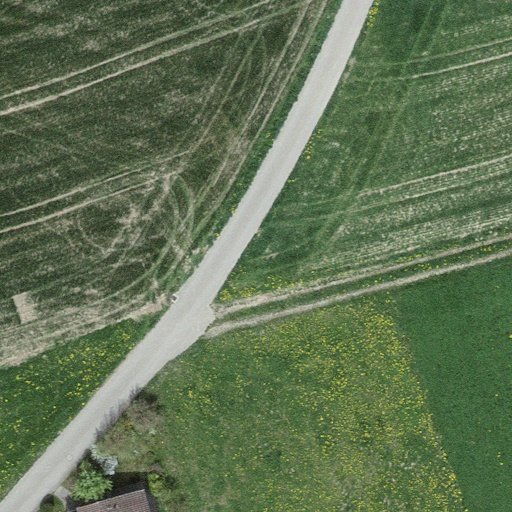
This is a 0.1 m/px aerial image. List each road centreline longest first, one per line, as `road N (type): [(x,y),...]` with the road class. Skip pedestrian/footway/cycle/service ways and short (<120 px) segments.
road 1 (unclassified): [(8,511),(168,322),(322,81),(347,0)]
road 2 (track): [(168,322),(511,235)]
